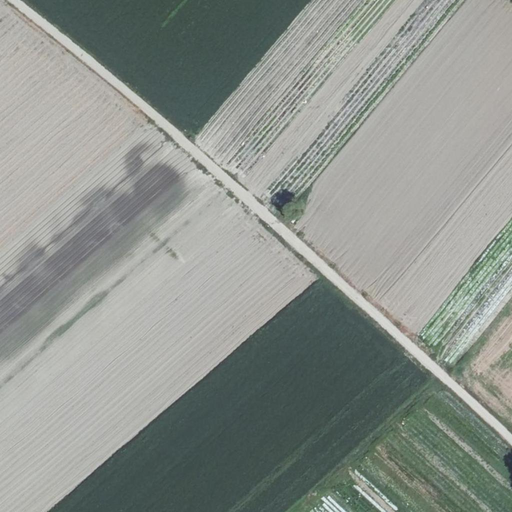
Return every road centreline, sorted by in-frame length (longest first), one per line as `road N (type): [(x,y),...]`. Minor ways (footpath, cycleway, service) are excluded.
road 1 (track): [(8,0),(279,225)]
road 2 (track): [(511,434),(279,225)]
road 3 (track): [(0,253),(146,130),(146,115)]
